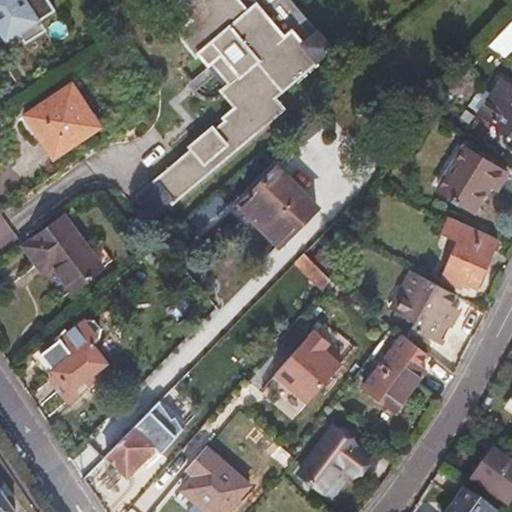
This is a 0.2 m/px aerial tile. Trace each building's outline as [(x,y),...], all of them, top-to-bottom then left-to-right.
[(51,0),(0,0),(0,29),(7,42),(24,32),(29,40),(47,29),(42,20),(58,10),(51,0)] [(153,182),(172,205),(288,107),(275,92),(319,55),(293,24),(285,30),(259,0),(255,0),(249,6),(244,0),(180,0),(193,14),(177,27),(197,51),(203,46),(229,77),(221,85),(238,105),(225,117),(227,120),(208,136),(205,133),(181,153),(184,156),(153,182)] [(244,0),(249,6),(255,0),(259,0),(285,30),(293,24),(319,55),(329,46),(290,0),(244,0)] [(511,23),(500,37),(511,49),(511,23)] [(479,83),(467,70),(450,89),(457,96),(456,98),(460,103),(479,83)] [(479,113),(511,136),(511,89),(500,82),(479,113)] [(55,157),(101,125),(73,83),(26,114),(55,157)] [(439,188),(476,212),(492,186),(499,190),(508,175),(464,147),(439,188)] [(242,204),(280,244),(318,207),(280,167),(242,204)] [(181,228),(190,238),(218,214),(217,212),(225,206),(218,197),(181,228)] [(104,268),(65,216),(24,246),(46,275),(55,268),(73,292),(104,268)] [(478,287),(499,238),(452,216),(445,232),(461,240),(445,277),(464,287),(467,282),(478,287)] [(305,253),(316,263),(323,256),(312,245),(305,253)] [(295,262),(323,289),(331,279),(316,263),(305,253),(295,262)] [(450,303),(455,293),(411,270),(405,281),(408,294),(397,312),(413,322),(412,325),(417,328),(416,329),(435,340),(447,317),(453,305),(450,303)] [(453,322),(447,317),(435,340),(441,344),(453,322)] [(52,378),(68,400),(110,369),(92,344),(98,339),(85,321),(43,352),(57,374),(52,378)] [(344,360),(328,347),(333,340),(314,325),(274,375),(309,403),(344,360)] [(425,368),(419,363),(426,352),(404,334),(367,386),(398,408),(425,368)] [(135,425),(159,450),(164,454),(187,424),(162,399),(135,425)] [(135,425),(108,453),(128,473),(146,455),(150,459),(159,450),(135,425)] [(346,460),(357,468),(367,454),(334,428),(301,471),(324,488),(342,465),(346,460)] [(195,500),(208,511),(226,511),(249,485),(209,449),(188,470),(193,476),(183,489),(195,500)] [(475,480),(507,504),(509,501),(511,496),(511,464),(495,452),(475,480)] [(353,473),(357,468),(346,460),(342,465),(353,473)] [(0,511),(10,511),(20,506),(0,476),(0,511)] [(496,511),(467,490),(451,511),(496,511)] [(192,511),(208,511),(195,500),(188,508),(192,511)]
